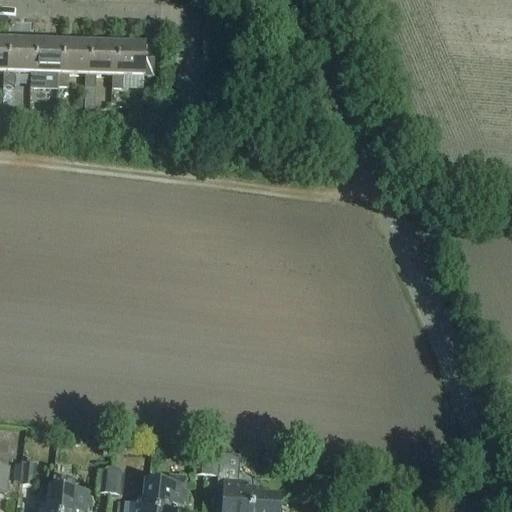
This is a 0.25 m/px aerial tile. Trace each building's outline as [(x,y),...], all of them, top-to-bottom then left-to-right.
[(201,17),(225,18),(225,6),(201,5),(201,17)] [(201,30),(225,30),(225,18),(201,17),(201,30)] [(201,42),(225,42),(225,30),(201,30),(201,42)] [(201,54),(225,54),(225,42),(201,42),(201,54)] [(5,76),(2,76),(2,90),(12,90),(13,76),(29,77),(32,77),(33,45),(6,44),(5,76)] [(32,77),(29,77),(28,90),(40,90),(40,77),(56,78),(59,78),(60,46),(33,45),(32,77)] [(59,78),(56,78),(56,91),(67,91),(67,78),(83,79),(87,79),(88,47),(60,46),(59,78)] [(95,78),(111,79),(114,79),(115,47),(88,47),(87,79),(83,79),(83,92),(94,92),(95,78)] [(142,80),(143,48),(115,47),(114,79),(111,79),(110,93),(121,93),(122,79),(142,80)] [(201,66),(224,67),(225,54),(201,54),(201,66)] [(200,79),(224,79),(224,67),(201,66),(200,79)] [(200,91),(224,91),(224,79),(200,79),(200,91)] [(13,91),(2,90),(1,104),(12,104),(13,91)] [(200,103),(224,103),(224,91),(200,91),(200,103)] [(94,112),(94,93),(83,92),(82,112),(94,112)] [(200,115),(224,115),(224,103),(200,103),(200,115)] [(43,114),(42,122),(53,123),(54,115),(43,114)] [(200,127),(224,128),(224,115),(200,115),(200,127)] [(224,128),(200,127),(200,140),(224,140),(224,128)] [(193,456),(192,479),(204,480),(206,452),(202,452),(197,456),(193,456)] [(217,486),(221,486),(219,511),(239,511),(253,511),(258,511),(259,502),(260,492),(240,491),(241,485),(236,485),(236,482),(238,482),(239,459),(216,458),(211,452),(206,452),(204,480),(217,481),(217,486)] [(18,490),(33,491),(36,468),(32,468),(29,462),(24,467),(21,466),(18,490)] [(108,499),(111,472),(105,471),(98,475),(96,498),(108,499)] [(111,472),(108,499),(121,500),(123,478),(120,478),(117,473),(111,472)] [(52,481),(51,491),(50,491),(48,509),(48,511),(58,511),(83,511),(84,510),(87,511),(88,501),(85,500),(86,495),(72,493),(73,483),(52,481)] [(146,485),(144,504),(155,506),(154,511),(173,511),(174,508),(181,509),(181,504),(184,504),(185,494),(182,494),(182,488),(146,485)] [(239,511),(277,511),(278,504),(259,502),(258,511),(253,511),(239,511)] [(154,511),(155,506),(144,504),(134,503),(132,511),(154,511)]
